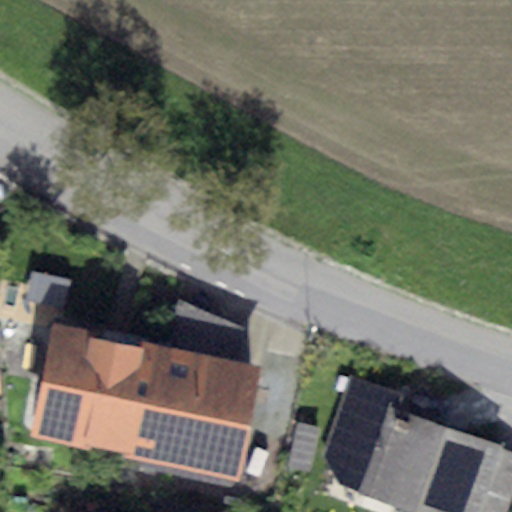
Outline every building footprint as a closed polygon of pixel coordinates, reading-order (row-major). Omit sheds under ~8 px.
[(177,299),(168,349),(236,363),(243,329),(177,299)] [(168,349),(55,325),(31,435),(238,479),(262,369),(236,363),(168,349)] [(363,493),(392,411),(397,395),(350,378),(323,453),(340,485),(363,493)] [(504,511),(511,490),(511,453),(392,411),(363,493),(417,511),(504,511)] [(297,425),(285,467),(308,474),(320,432),(297,425)]
